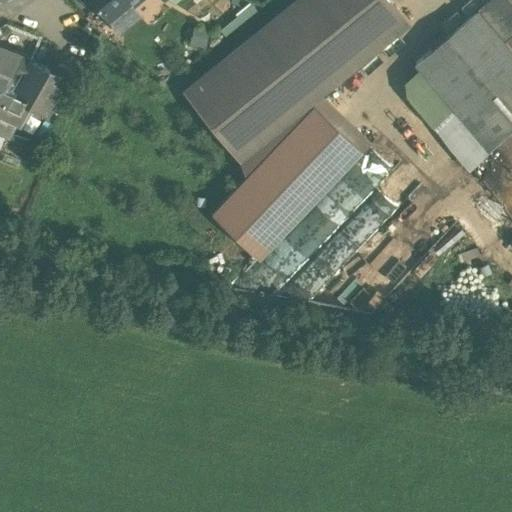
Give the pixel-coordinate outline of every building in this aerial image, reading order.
[(94,0),(111,20),(134,0),(94,0)] [(390,0),(295,0),(184,90),(240,158),(309,103),(408,22),(390,0)] [(511,0),(488,0),(479,8),(505,40),(511,34),(511,0)] [(479,8),(416,62),(490,152),(511,129),(511,48),(505,40),(479,8)] [(19,55),(0,47),(0,83),(2,84),(19,55)] [(54,70),(19,55),(2,84),(34,102),(46,109),(66,70),(65,66),(60,63),(56,64),(54,70)] [(34,102),(2,84),(0,86),(0,132),(10,136),(11,134),(17,123),(21,125),(34,102)] [(309,103),(240,158),(246,177),(213,211),(261,256),(360,152),(309,103)] [(37,143),(11,134),(10,136),(10,137),(35,147),(37,143)] [(485,273),(511,260),(511,255),(502,235),(473,248),(485,273)]
